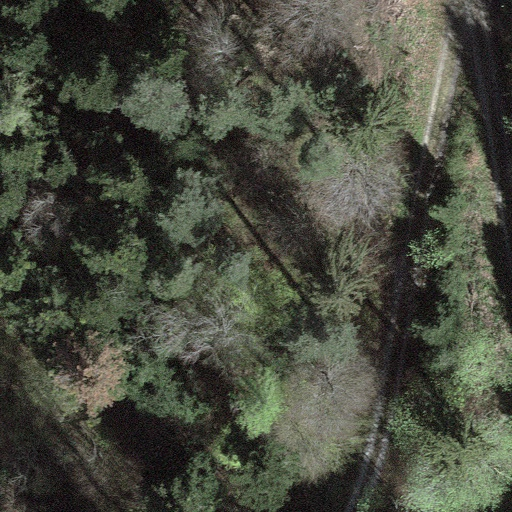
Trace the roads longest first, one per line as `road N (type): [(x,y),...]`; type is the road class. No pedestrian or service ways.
road 1 (track): [(470,23),(441,239),(400,397),(345,511)]
road 2 (track): [(467,0),(511,260)]
